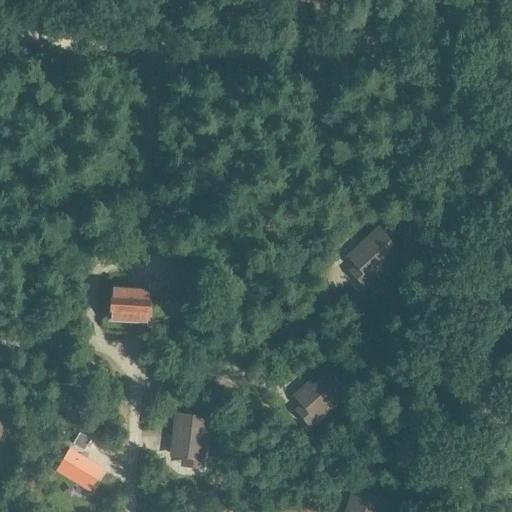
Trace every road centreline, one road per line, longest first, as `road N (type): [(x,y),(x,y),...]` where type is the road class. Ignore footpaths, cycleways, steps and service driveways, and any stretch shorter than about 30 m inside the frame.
road 1 (track): [(0,41),(156,54),(511,41)]
road 2 (track): [(132,511),(139,385),(133,350),(101,333),(92,286),(132,252),(143,231),(156,54)]
road 3 (track): [(0,323),(139,385)]
